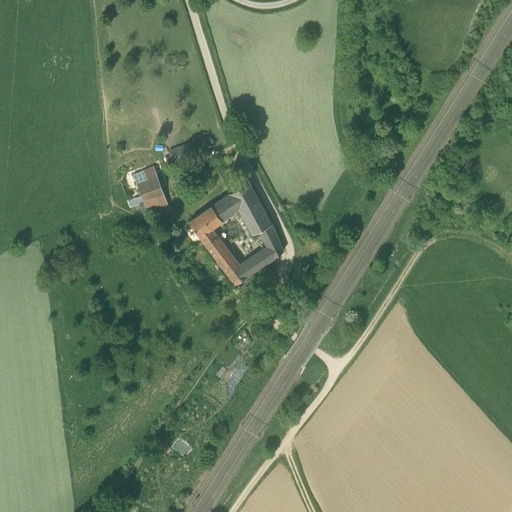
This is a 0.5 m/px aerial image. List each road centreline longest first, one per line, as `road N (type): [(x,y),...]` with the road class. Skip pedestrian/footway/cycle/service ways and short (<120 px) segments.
road 1 (unclassified): [(295,338),(271,311),(288,242),(233,137),(189,0)]
road 2 (track): [(104,511),(238,325),(271,308)]
road 3 (track): [(339,367),(433,237),(465,234),(511,258)]
road 4 (track): [(231,511),(339,367)]
